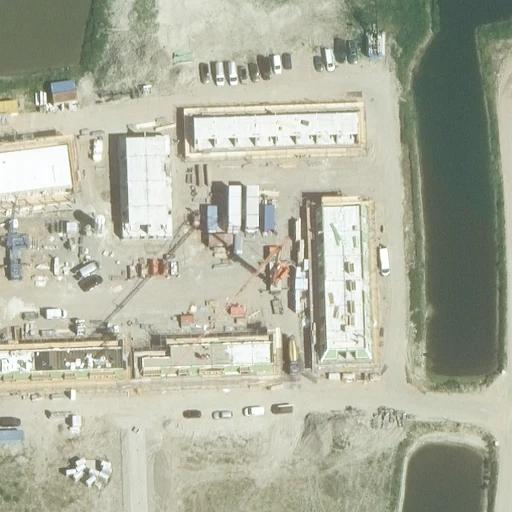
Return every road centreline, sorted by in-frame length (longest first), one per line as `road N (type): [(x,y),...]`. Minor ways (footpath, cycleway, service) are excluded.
road 1 (residential): [(388,400),(395,335),(382,82),(0,133)]
road 2 (residential): [(134,406),(388,400)]
road 3 (residential): [(0,410),(134,406)]
road 4 (residential): [(388,400),(511,412)]
